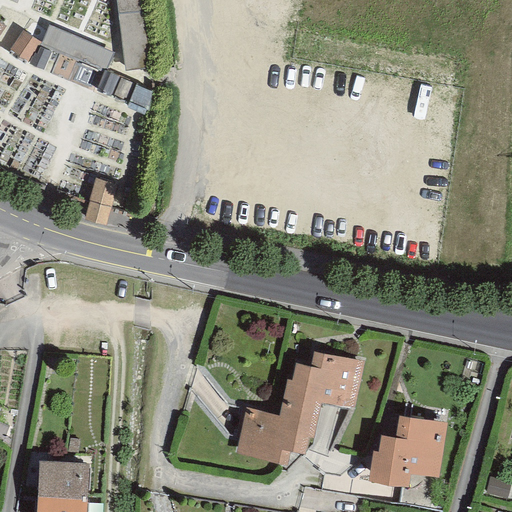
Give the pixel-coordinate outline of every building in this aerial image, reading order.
[(116,0),(124,69),(152,66),(144,0),(116,0)] [(104,73),(105,70),(113,52),(50,26),(41,45),(104,73)] [(26,61),(40,42),(24,30),(10,50),(26,61)] [(105,70),(104,73),(97,90),(147,113),(152,91),(105,70)] [(107,208),(114,184),(96,179),(90,203),(107,208)] [(345,397),(353,360),(315,352),(312,366),(299,363),(295,380),(291,379),(283,416),(250,409),(242,448),(283,457),(286,443),(302,447),(306,429),(309,429),(317,391),(345,397)] [(433,472),(442,425),(403,418),(400,438),(386,435),(383,451),(377,450),(373,474),(403,480),(405,467),(433,472)] [(81,511),(84,463),(42,461),(39,511),(81,511)] [(428,510),(433,472),(405,467),(403,480),(400,504),(428,510)]
